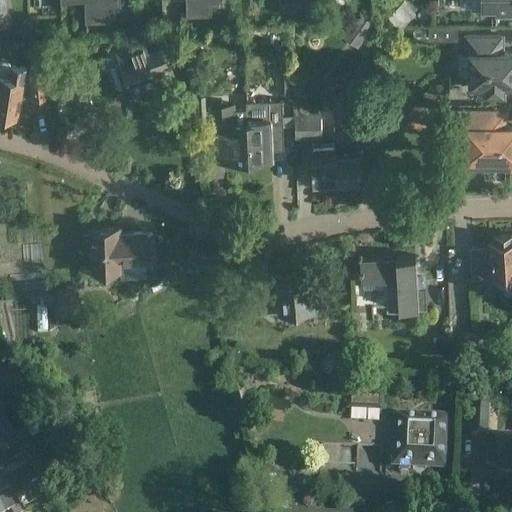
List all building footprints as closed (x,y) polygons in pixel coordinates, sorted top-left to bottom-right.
[(51,0),(52,4),(77,4),(78,20),(117,19),(116,0),(51,0)] [(182,15),(219,14),(218,0),(155,0),(156,2),(181,2),(182,15)] [(511,0),(464,0),(464,9),(496,9),(496,10),(496,14),(511,14),(511,0)] [(403,1),(389,17),(401,28),(416,13),(403,1)] [(372,28),(358,18),(344,38),(358,48),(372,28)] [(504,93),(504,85),(511,84),(511,52),(502,53),(502,37),(466,37),(466,54),(470,54),(470,85),(485,85),(485,93),(504,93)] [(145,51),(142,41),(117,49),(121,62),(115,65),(123,89),(130,87),(130,88),(156,80),(152,68),(167,63),(161,46),(145,51)] [(32,95),(32,99),(48,97),(45,71),(29,73),(29,74),(25,74),(26,67),(12,65),(8,60),(0,58),(0,112),(17,116),(21,93),(32,95)] [(276,64),(276,93),(293,93),(291,64),(276,64)] [(90,65),(75,69),(81,86),(95,81),(90,65)] [(225,154),(225,160),(249,159),(248,118),(247,109),(224,110),(224,103),(209,103),(209,99),(198,99),(200,132),(210,132),(210,154),(225,154)] [(247,109),(248,118),(249,159),(250,159),(250,156),(273,155),(273,126),(283,126),(283,101),(247,102),(247,109)] [(350,129),(372,129),(371,103),(349,103),(350,129)] [(426,107),(401,108),(402,128),(427,128),(426,107)] [(466,161),(487,161),(487,169),(511,169),(511,127),(494,127),(494,111),(454,111),(454,145),(466,145),(466,161)] [(295,139),(321,139),(321,113),(294,113),(294,125),(295,139)] [(349,130),(334,130),(334,142),(350,142),(349,130)] [(312,183),(336,182),(335,156),(335,142),(311,143),(311,157),(312,183)] [(360,181),(359,155),(335,156),(336,182),(360,181)] [(119,233),(119,226),(91,227),(91,233),(85,233),(86,254),(92,254),(93,271),(121,270),(120,262),(149,261),(148,233),(119,233)] [(491,277),(497,276),(497,282),(511,281),(511,241),(511,242),(511,236),(495,237),(495,243),(489,243),(490,248),(471,250),(473,277),(491,276),(491,277)] [(363,308),(427,304),(425,276),(417,276),(416,257),(360,260),(361,269),(360,269),(360,272),(361,272),(363,308)] [(268,310),(288,309),(314,306),(311,271),(285,273),(287,290),(267,292),(267,290),(256,291),(258,312),(268,311),(268,310)] [(58,312),(78,311),(78,296),(58,297),(58,312)] [(452,342),(452,375),(476,375),(477,342),(452,342)] [(350,392),(349,408),(382,409),(382,393),(350,392)] [(472,405),(471,435),(488,436),(489,406),(472,405)] [(398,417),(396,465),(444,468),(446,420),(398,417)] [(511,437),(500,437),(498,473),(511,473),(511,437)] [(358,445),(356,470),(375,471),(376,446),(358,445)] [(264,469),(254,484),(269,494),(279,479),(264,469)] [(0,492),(11,486),(4,475),(0,477),(0,492)] [(38,485),(31,489),(38,502),(45,498),(38,485)] [(0,498),(0,511),(6,511),(9,510),(10,511),(22,511),(18,505),(20,504),(12,491),(0,498)]
